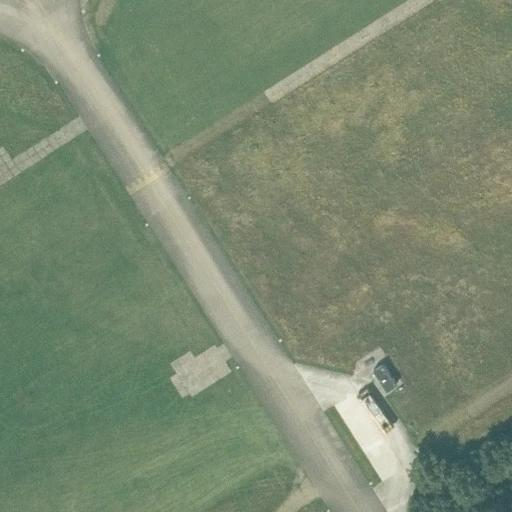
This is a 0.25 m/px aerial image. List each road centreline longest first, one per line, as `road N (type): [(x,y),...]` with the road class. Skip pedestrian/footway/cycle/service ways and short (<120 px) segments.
road 1 (unknown): [(284,397),(34,0)]
road 2 (track): [(389,511),(407,453),(369,394),(313,383),(284,397)]
road 3 (track): [(407,453),(511,381)]
